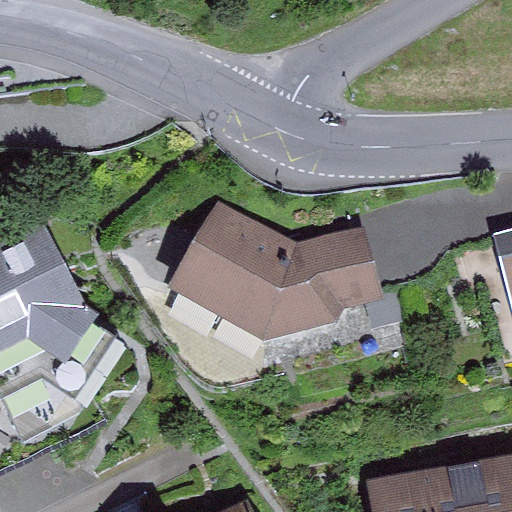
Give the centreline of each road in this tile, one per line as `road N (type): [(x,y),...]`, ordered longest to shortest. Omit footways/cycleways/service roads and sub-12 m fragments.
road 1 (tertiary): [(279,130),(139,60),(0,15)]
road 2 (tertiary): [(511,140),(371,148),(279,130)]
road 3 (residential): [(424,0),(310,74),(279,130)]
